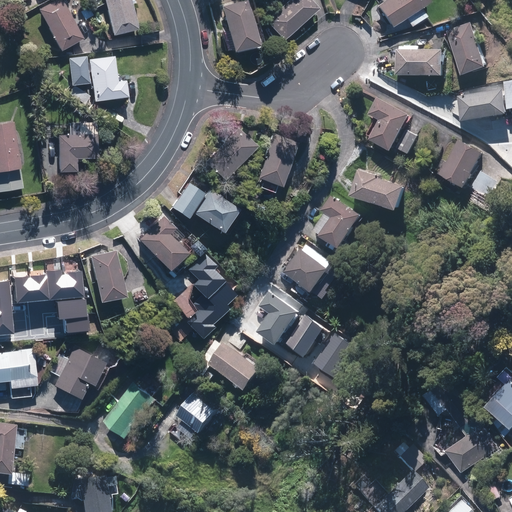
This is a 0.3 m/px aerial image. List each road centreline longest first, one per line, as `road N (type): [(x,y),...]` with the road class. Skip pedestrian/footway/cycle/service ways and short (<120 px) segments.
road 1 (residential): [(188,86),(161,157),(125,193),(71,220),(0,233)]
road 2 (residential): [(188,86),(275,94),(340,50)]
